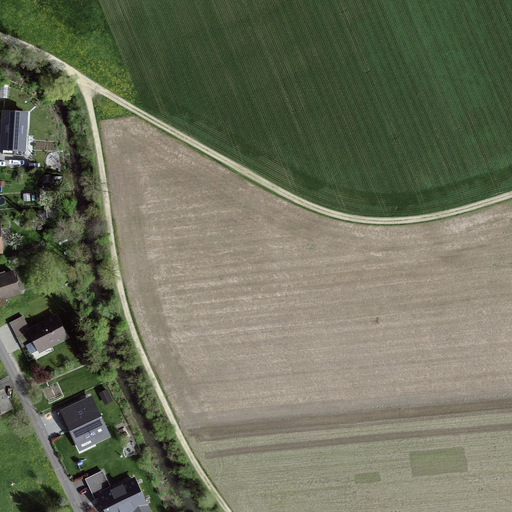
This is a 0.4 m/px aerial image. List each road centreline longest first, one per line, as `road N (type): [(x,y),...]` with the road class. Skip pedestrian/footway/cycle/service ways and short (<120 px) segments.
road 1 (track): [(81,77),(338,215),(434,217),(511,194)]
road 2 (track): [(81,77),(133,332),(194,463),(227,511)]
road 3 (residential): [(79,511),(0,352)]
